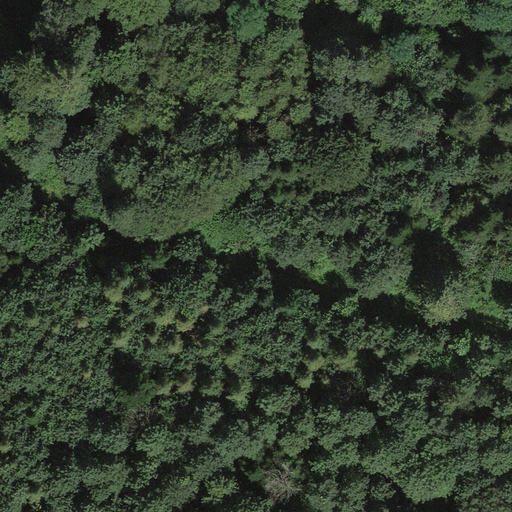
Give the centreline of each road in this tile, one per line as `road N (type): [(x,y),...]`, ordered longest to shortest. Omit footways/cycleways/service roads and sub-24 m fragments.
road 1 (track): [(0,165),(144,243),(511,329)]
road 2 (track): [(0,14),(511,24)]
